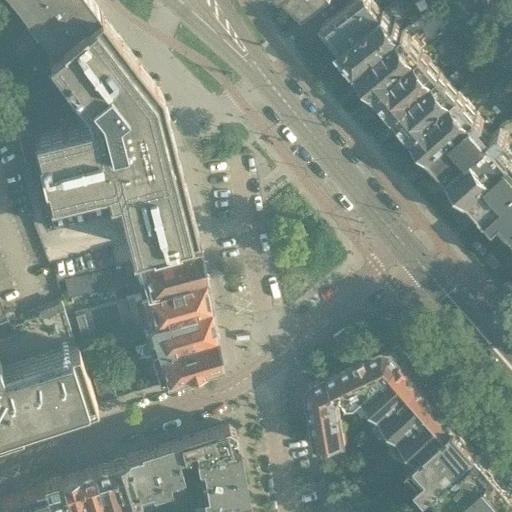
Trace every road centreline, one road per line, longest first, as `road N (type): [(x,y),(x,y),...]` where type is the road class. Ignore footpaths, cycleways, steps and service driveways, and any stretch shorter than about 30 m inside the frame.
road 1 (residential): [(0,462),(222,393),(266,365)]
road 2 (residential): [(234,153),(266,365)]
road 3 (tertiary): [(400,241),(264,77)]
road 4 (residential): [(266,365),(419,264)]
road 5 (residential): [(400,241),(266,365)]
road 6 (residential): [(461,312),(451,323),(453,375),(511,442)]
road 7 (residential): [(287,511),(266,365)]
road 8 (tertiary): [(169,0),(264,77)]
